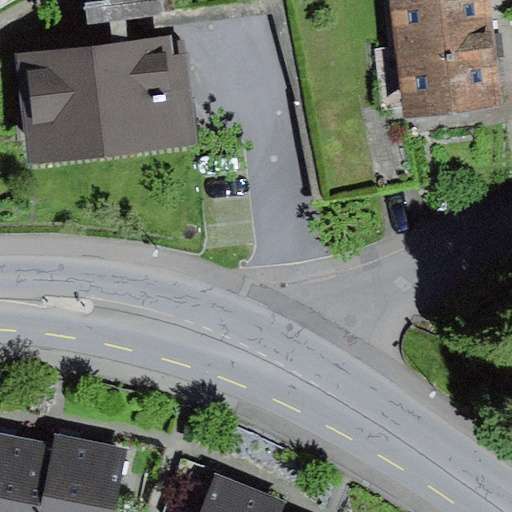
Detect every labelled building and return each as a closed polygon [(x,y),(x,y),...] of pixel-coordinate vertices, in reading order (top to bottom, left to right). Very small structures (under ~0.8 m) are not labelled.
[(0,0),(0,11),(20,0),(0,0)] [(105,0),(106,8),(87,10),(90,29),(109,26),(127,24),(163,20),(160,0),(105,0)] [(488,0),(388,0),(403,125),(502,113),(496,61),(505,59),(502,35),(492,36),(488,0)] [(127,24),(109,26),(112,48),(129,46),(127,24)] [(112,48),(17,58),(29,171),(201,153),(191,58),(174,60),(172,42),(129,46),(112,48)] [(0,435),(0,511),(44,511),(56,445),(0,435)] [(57,439),(56,445),(44,511),(116,511),(127,451),(57,439)] [(278,511),(281,504),(216,479),(203,511),(278,511)]
